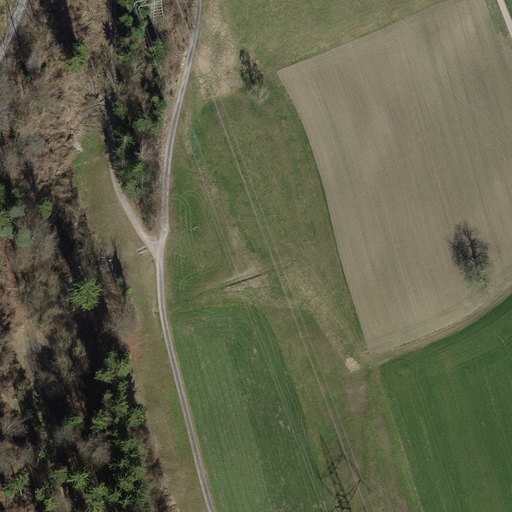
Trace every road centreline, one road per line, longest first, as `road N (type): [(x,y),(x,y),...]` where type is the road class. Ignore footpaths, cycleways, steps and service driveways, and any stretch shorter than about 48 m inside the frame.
road 1 (track): [(218,511),(170,325),(160,250),(167,159),(199,0)]
road 2 (track): [(160,250),(113,171),(112,0)]
road 3 (track): [(71,511),(23,317)]
